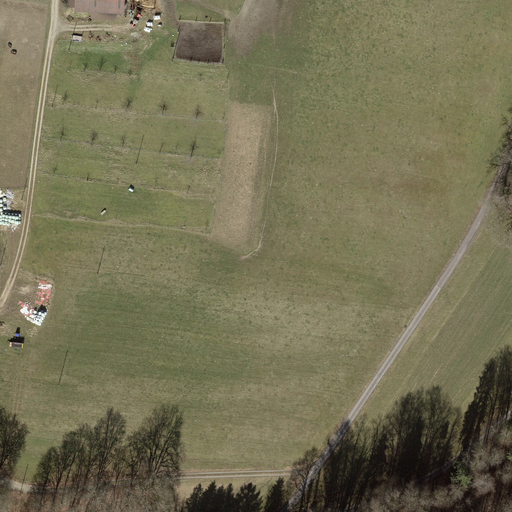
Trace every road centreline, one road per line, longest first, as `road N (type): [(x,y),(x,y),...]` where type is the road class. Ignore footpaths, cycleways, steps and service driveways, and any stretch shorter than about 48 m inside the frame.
road 1 (track): [(284,511),(454,263),(511,149)]
road 2 (track): [(0,479),(17,488),(315,471)]
road 3 (track): [(56,0),(23,248),(0,308)]
road 4 (track): [(511,413),(441,472),(347,511)]
